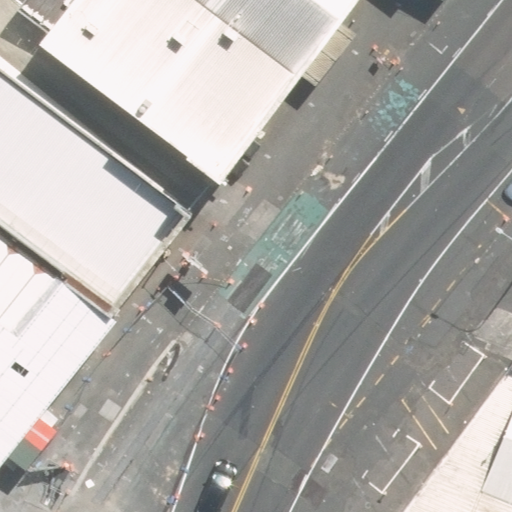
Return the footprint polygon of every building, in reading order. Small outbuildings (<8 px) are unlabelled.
[(299,66),(213,0),(71,0),(43,35),(218,172),(299,66)] [(213,0),(299,66),(350,0),(213,0)] [(171,220),(0,86),(0,234),(99,312),(171,220)] [(0,436),(99,312),(0,234),(0,436)] [(511,511),(511,360),(400,511),(511,511)]
